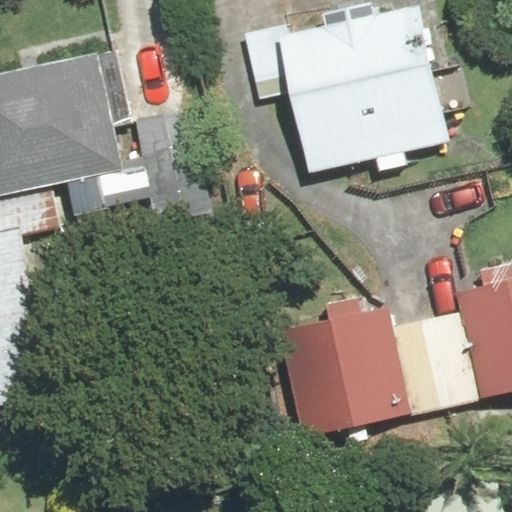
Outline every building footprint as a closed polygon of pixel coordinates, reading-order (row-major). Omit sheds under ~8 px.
[(0,21),(0,194),(122,170),(113,127),(135,123),(110,0),(0,21)] [(289,26),(244,36),(257,100),(290,93),(308,177),(374,163),(376,172),(407,165),(405,157),(452,147),(422,7),(374,17),(371,5),(323,15),(325,28),(291,35),(289,26)] [(20,233),(0,237),(0,409),(53,399),(20,233)] [(325,320),(278,330),(302,443),(511,398),(511,263),(481,270),(484,286),(456,292),(460,314),(394,328),(389,306),(362,312),(359,296),(321,304),(325,320)] [(504,511),(499,488),(396,511),(504,511)]
